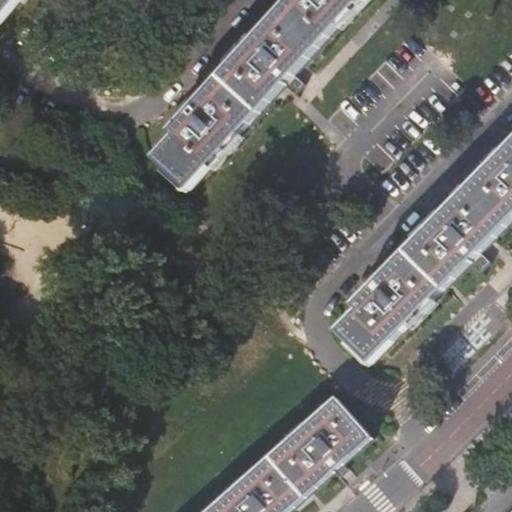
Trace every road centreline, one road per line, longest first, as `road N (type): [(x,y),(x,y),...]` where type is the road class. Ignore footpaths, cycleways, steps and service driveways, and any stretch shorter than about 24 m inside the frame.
road 1 (residential): [(0,22),(123,129),(242,0)]
road 2 (residential): [(511,374),(368,511)]
